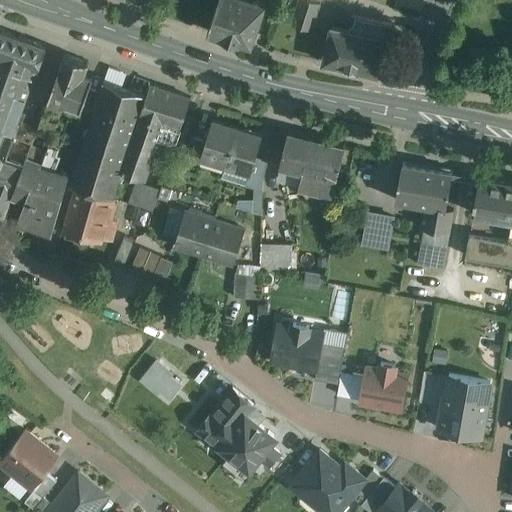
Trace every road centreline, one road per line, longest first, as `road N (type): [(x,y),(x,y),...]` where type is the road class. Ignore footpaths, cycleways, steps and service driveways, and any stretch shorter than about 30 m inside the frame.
road 1 (residential): [(487,511),(460,465),(326,424),(225,350),(0,235)]
road 2 (primary): [(397,112),(268,82),(35,0)]
road 3 (residential): [(160,511),(59,432)]
